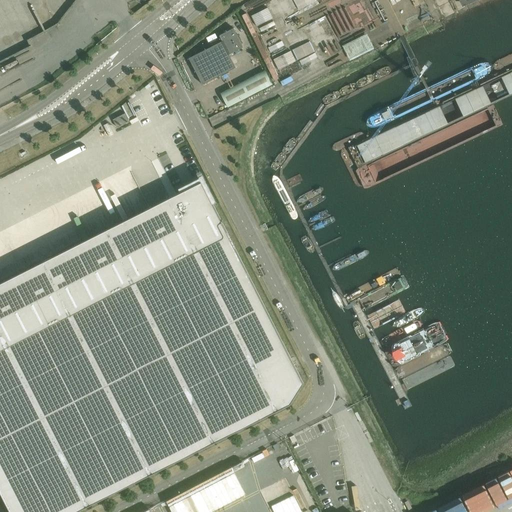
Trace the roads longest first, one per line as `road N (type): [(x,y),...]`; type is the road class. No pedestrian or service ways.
road 1 (unclassified): [(123,511),(313,413),(326,391),(149,39)]
road 2 (unknown): [(0,315),(28,305),(35,312),(56,376),(47,446),(99,511)]
road 3 (unclassified): [(0,138),(56,108),(149,39)]
